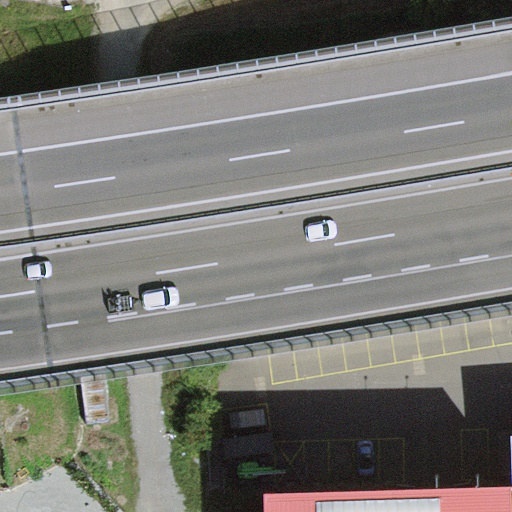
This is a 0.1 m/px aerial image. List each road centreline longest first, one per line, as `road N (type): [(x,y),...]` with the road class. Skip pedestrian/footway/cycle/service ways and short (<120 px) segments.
road 1 (motorway): [(511,113),(0,194)]
road 2 (residential): [(159,511),(116,0)]
road 3 (motorway): [(41,290),(511,214)]
road 4 (motorway): [(41,290),(406,286),(511,268)]
